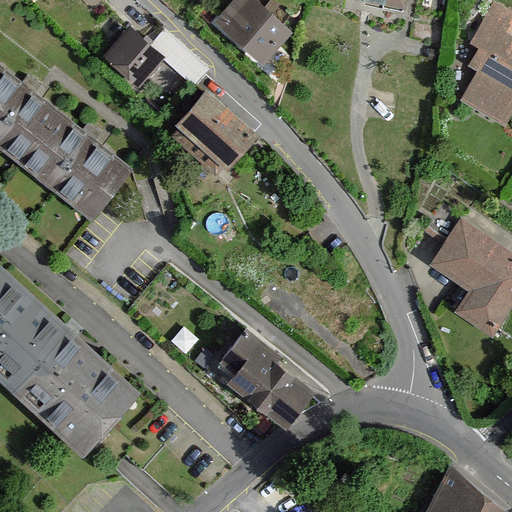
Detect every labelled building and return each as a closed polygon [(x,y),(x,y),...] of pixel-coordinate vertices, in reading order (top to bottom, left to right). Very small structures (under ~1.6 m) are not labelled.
[(295,36),(256,0),(238,0),(212,30),(260,74),(295,36)] [(511,11),(495,1),(471,43),(480,48),(470,64),(479,69),(462,98),(506,123),(511,111),(511,11)] [(169,61),(130,30),(104,62),(142,93),(169,61)] [(135,169),(0,65),(0,154),(92,225),(135,169)] [(261,140),(210,97),(173,140),(224,183),(261,140)] [(511,309),(511,248),(463,216),(432,262),(471,288),(456,309),(495,335),(511,309)] [(149,398),(2,266),(0,268),(0,383),(90,464),(149,398)] [(313,384),(249,333),(215,376),(279,427),(313,384)] [(511,511),(451,465),(426,511),(511,511)]
